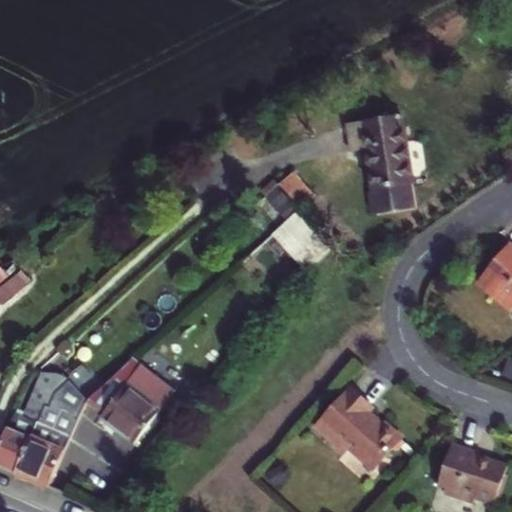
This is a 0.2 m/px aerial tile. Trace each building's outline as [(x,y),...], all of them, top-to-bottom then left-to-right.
[(368,149),(375,190),(372,195),(375,210),(379,214),(415,209),(412,184),(415,183),(404,115),(350,124),(354,151),(368,149)] [(294,171),(281,183),(302,206),(315,194),(294,171)] [(267,196),(288,218),(302,206),(281,183),(267,196)] [(288,218),(279,227),(314,264),(336,243),(302,206),(288,218)] [(279,227),(274,232),(308,269),(314,264),(279,227)] [(511,306),(511,245),(481,282),(511,306)] [(132,363),(89,403),(104,415),(101,418),(135,445),(174,396),(132,363)] [(12,430),(9,428),(0,447),(0,465),(17,473),(54,392),(68,378),(59,375),(44,374),(25,414),(19,412),(12,430)] [(54,392),(17,473),(49,486),(89,403),(68,378),(54,392)] [(350,446),(375,469),(403,436),(371,411),(374,407),(353,387),(317,427),(345,451),(350,446)] [(448,494),(477,504),(478,498),(499,506),(511,467),(481,458),(482,453),(456,444),(442,487),(449,490),(448,494)]
